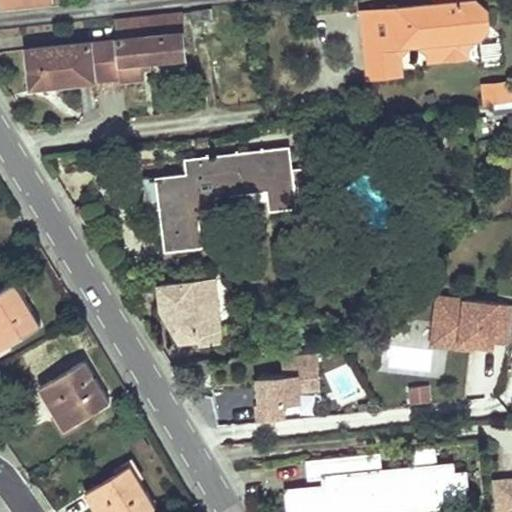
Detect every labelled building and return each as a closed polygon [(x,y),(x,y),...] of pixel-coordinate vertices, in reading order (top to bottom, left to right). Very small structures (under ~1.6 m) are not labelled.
[(399,50),(399,45),(414,44),(421,35),(427,41),(430,61),(468,57),(466,38),(480,37),(489,26),(487,7),(479,0),(435,0),(436,3),(361,11),(366,54),(399,50)] [(119,38),(118,38),(122,75),(123,80),(143,77),(141,59),(184,54),(180,11),(117,18),(119,38)] [(489,26),(480,37),(482,68),(504,66),(501,35),(489,26)] [(118,38),(28,48),(32,85),(122,75),(118,38)] [(399,50),(366,54),(368,77),(400,73),(399,50)] [(484,85),(486,103),(511,100),(511,90),(507,91),(506,82),(484,85)] [(429,122),(428,111),(382,117),(383,127),(429,122)] [(431,137),(429,122),(383,127),(385,142),(431,137)] [(326,165),(323,143),(306,145),(309,167),(326,165)] [(290,170),(288,147),(188,159),(190,174),(159,177),(162,205),(167,247),(199,244),(196,215),(216,213),(214,193),(269,187),(271,207),(294,204),(292,188),(316,185),(315,180),(331,178),(331,165),(342,159),(347,168),(354,165),(347,154),(330,164),(326,165),(309,167),(290,170)] [(331,178),(315,180),(316,185),(336,184),(357,171),(354,165),(347,168),(342,159),(331,165),(331,178)] [(159,177),(145,179),(148,207),(162,205),(159,177)] [(222,341),(215,276),(160,283),(161,296),(167,296),(168,305),(163,305),(163,307),(182,338),(199,336),(200,344),(222,341)] [(0,347),(40,323),(15,282),(0,290),(0,347)] [(511,314),(511,302),(439,294),(433,344),(472,348),(473,342),(492,345),(492,341),(509,343),(511,314)] [(284,372),(258,375),(261,403),(258,403),(260,421),(283,419),(281,401),(300,399),(298,389),(320,387),(316,349),(281,352),(284,372)] [(57,396),(73,423),(110,400),(85,359),(40,386),(49,401),(57,396)] [(429,387),(409,389),(410,404),(431,403),(429,387)] [(57,396),(49,401),(65,428),(73,423),(57,396)] [(432,446),(304,459),(306,479),(314,479),(315,487),(287,490),(288,511),(392,511),(467,505),(464,472),(452,474),(451,463),(434,465),(432,446)] [(131,464),(85,491),(98,511),(144,511),(156,505),(131,464)] [(511,511),(511,480),(494,482),(496,511),(511,511)]
